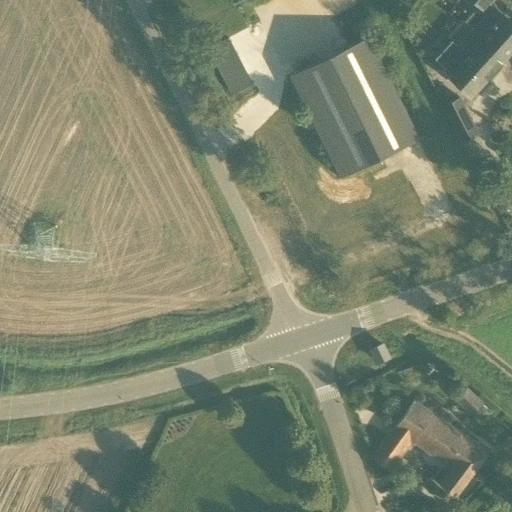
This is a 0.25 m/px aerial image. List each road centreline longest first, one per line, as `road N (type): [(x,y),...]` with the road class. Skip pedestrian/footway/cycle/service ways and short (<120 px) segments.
road 1 (unclassified): [(303,339),(138,0)]
road 2 (tertiary): [(303,339),(150,387),(0,411)]
road 3 (tertiary): [(303,339),(511,269)]
road 4 (unclassified): [(366,511),(303,339)]
